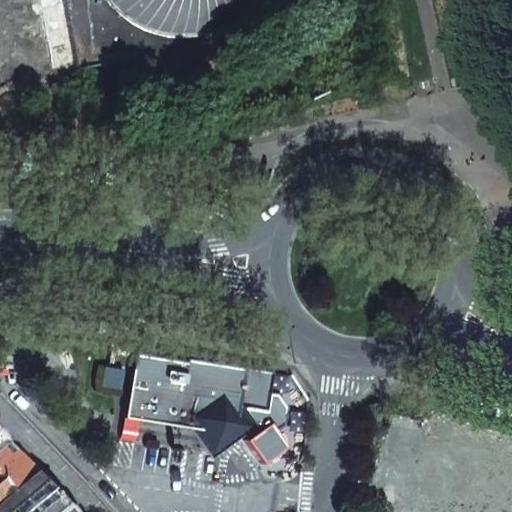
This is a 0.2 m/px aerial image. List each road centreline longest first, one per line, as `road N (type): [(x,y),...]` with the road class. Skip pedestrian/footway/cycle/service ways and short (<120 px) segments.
road 1 (secondary): [(450,297),(460,236),(449,206),(430,181),(373,155),(342,157),(289,190),(274,217),(267,259)]
road 2 (secondary): [(0,241),(267,259)]
road 3 (residential): [(322,511),(343,346)]
road 4 (secondary): [(343,346),(405,339),(450,297)]
road 5 (secondary): [(267,259),(291,315),(343,346)]
